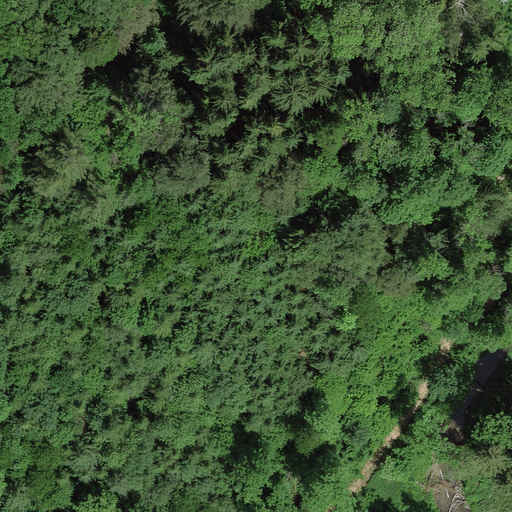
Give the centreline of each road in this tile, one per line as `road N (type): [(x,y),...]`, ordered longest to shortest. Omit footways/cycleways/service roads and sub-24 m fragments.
road 1 (track): [(511,275),(468,313),(423,390),(327,511)]
road 2 (track): [(0,191),(149,0)]
